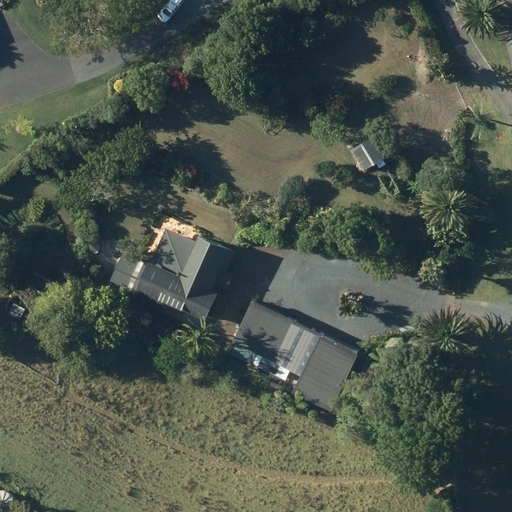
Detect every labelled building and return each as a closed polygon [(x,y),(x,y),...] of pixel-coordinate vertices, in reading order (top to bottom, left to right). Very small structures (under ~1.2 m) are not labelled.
[(370,136),(350,148),(363,169),(383,156),(370,136)] [(386,166),(373,176),(389,196),(402,187),(386,166)] [(294,195),(287,208),(304,217),(310,204),(294,195)] [(171,304),(204,319),(216,291),(211,289),(214,283),(226,288),(233,273),(226,270),(234,251),(197,234),(194,241),(165,228),(150,261),(148,260),(131,297),(167,313),(171,304)] [(25,243),(6,238),(1,257),(19,263),(25,243)] [(66,283),(45,269),(32,290),(53,303),(66,283)] [(251,300),(227,351),(259,366),(263,357),(273,362),(274,360),(295,370),(314,330),(251,300)] [(14,303),(8,312),(19,319),(25,309),(14,303)]
